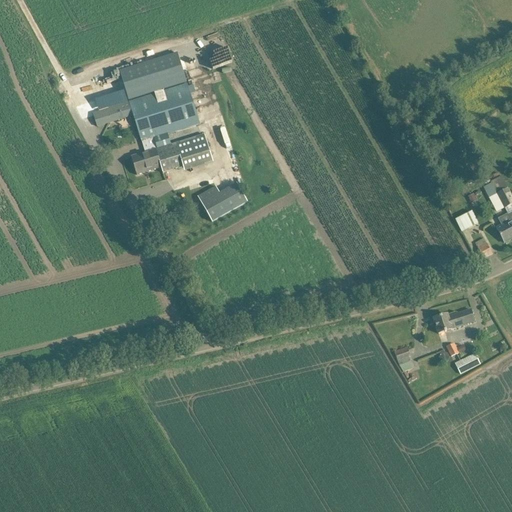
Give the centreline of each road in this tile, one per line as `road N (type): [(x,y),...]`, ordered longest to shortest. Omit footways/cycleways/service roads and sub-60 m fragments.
road 1 (unclassified): [(0,394),(438,289),(511,263)]
road 2 (track): [(21,0),(84,109)]
